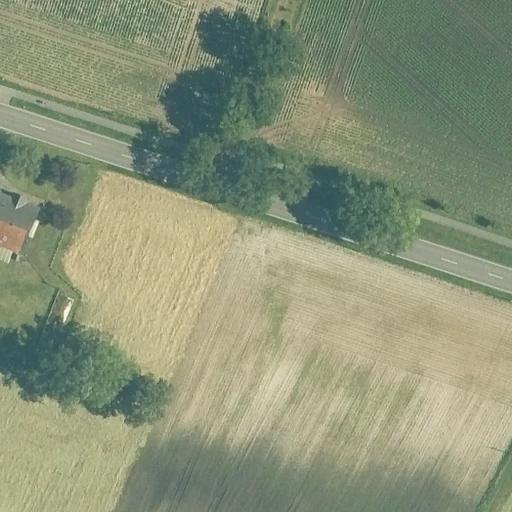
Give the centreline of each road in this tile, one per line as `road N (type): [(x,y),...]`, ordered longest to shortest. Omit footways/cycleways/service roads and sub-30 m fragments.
road 1 (tertiary): [(511,280),(0,118)]
road 2 (track): [(221,188),(288,0)]
